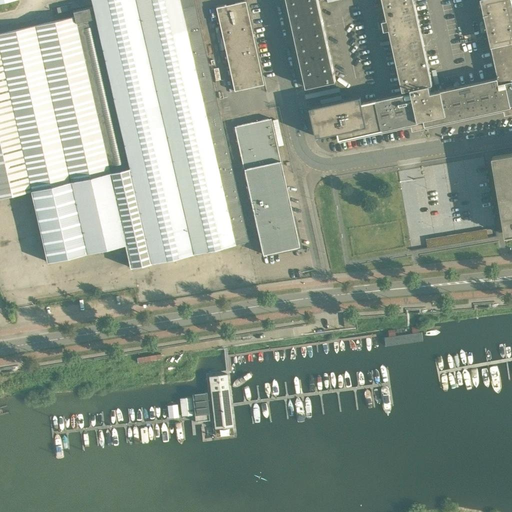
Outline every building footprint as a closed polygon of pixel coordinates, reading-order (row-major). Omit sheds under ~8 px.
[(90,0),(92,7),(105,71),(149,263),(192,253),(234,243),(247,240),(234,181),(192,0),(90,0)] [(319,5),(317,0),(287,0),(306,87),(336,80),(319,5)] [(403,91),(403,93),(360,103),(359,96),(310,107),(316,137),(338,132),(339,139),(418,122),(418,120),(424,119),(425,125),(511,106),(511,105),(511,104),(511,0),(481,0),(489,37),(498,77),(496,78),(435,91),(431,92),(429,85),(432,84),(413,0),(382,0),(387,17),(387,19),(382,21),(384,28),(384,29),(385,29),(385,30),(386,30),(389,29),(390,33),(403,91)] [(245,1),(215,7),(233,91),(263,84),(245,1)] [(129,267),(149,263),(105,71),(92,7),(72,11),(73,16),(34,25),(0,32),(0,197),(30,191),(46,261),(123,244),(129,267)] [(270,118),(233,126),(261,254),(298,246),(270,118)] [(506,235),(511,233),(511,153),(493,156),(506,235)] [(494,320),(490,321),(458,327),(459,332),(496,327),(500,323),(497,321),(494,320)] [(406,334),(399,335),(384,338),(385,346),(422,341),(421,332),(406,334)] [(139,361),(163,357),(162,352),(138,356),(139,361)] [(226,374),(208,376),(214,429),(232,427),(226,374)] [(20,413),(8,415),(0,417),(0,426),(10,423),(22,419),(20,413)]
